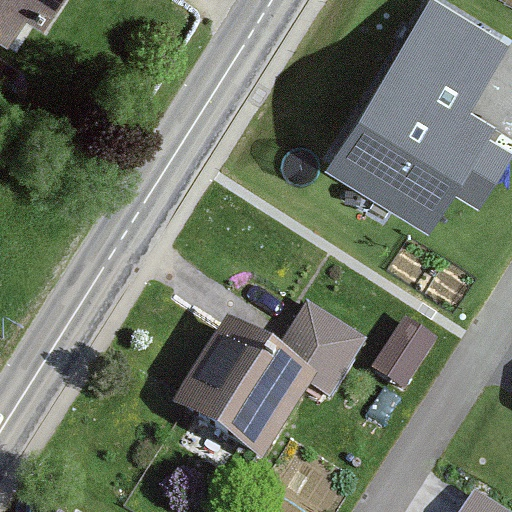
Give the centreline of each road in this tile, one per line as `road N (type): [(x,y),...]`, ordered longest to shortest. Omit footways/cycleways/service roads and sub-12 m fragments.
road 1 (secondary): [(0,431),(273,0)]
road 2 (residential): [(511,295),(376,511)]
